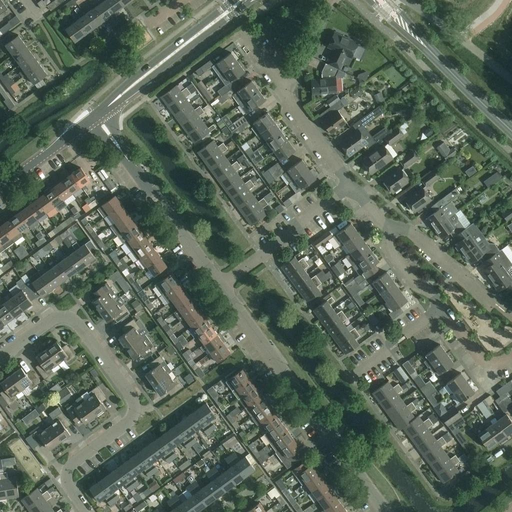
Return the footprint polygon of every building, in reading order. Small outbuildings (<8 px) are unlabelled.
[(0,0),(0,14),(8,9),(8,10),(8,9),(0,0)] [(41,0),(37,3),(42,10),(47,6),(41,0)] [(60,4),(57,0),(55,0),(47,6),(51,11),(60,4)] [(124,7),(118,0),(105,0),(105,1),(114,14),(124,7)] [(105,1),(95,8),(104,21),(114,14),(105,1)] [(104,21),(95,8),(85,15),(95,28),(104,21)] [(85,15),(75,22),(85,35),(95,28),(85,15)] [(85,35),(75,22),(65,29),(75,42),(85,35)] [(0,30),(3,35),(12,28),(9,23),(0,29),(0,30)] [(18,36),(14,38),(11,33),(0,41),(3,46),(5,45),(13,55),(25,46),(18,36)] [(346,56),(351,58),(358,44),(334,33),(328,47),(335,51),(328,64),(340,69),(346,56)] [(25,46),(13,55),(20,65),(33,55),(25,46)] [(214,66),(212,67),(219,77),(238,63),(231,53),(217,63),(214,66)] [(20,65),(24,70),(19,73),(23,77),(27,74),(40,65),(33,55),(20,65)] [(214,66),(210,61),(195,71),(199,77),(212,67),(214,66)] [(238,63),(219,77),(225,86),(228,85),(231,83),(245,72),(238,63)] [(336,92),(335,79),(343,78),(345,73),(325,64),(326,65),(324,70),(325,74),(321,75),(322,80),(312,81),(313,94),(321,93),(323,95),(326,95),(328,93),(336,92)] [(40,65),(27,74),(34,84),(47,75),(40,65)] [(358,73),(359,79),(368,76),(366,70),(358,73)] [(12,78),(7,82),(6,80),(2,82),(7,89),(10,86),(15,83),(12,78)] [(234,94),(232,95),(232,96),(239,105),(259,91),(252,81),(245,86),(237,91),(234,94)] [(225,86),(218,92),(221,97),(231,89),(234,87),(231,83),(228,85),(225,86)] [(176,86),(160,97),(167,107),(189,91),(194,87),(192,84),(181,92),(176,86)] [(15,93),(10,86),(7,89),(12,95),(15,93)] [(189,91),(167,107),(174,116),(190,104),(185,98),(196,90),(194,87),(189,91)] [(231,89),(221,97),(225,102),(232,96),(232,95),(234,94),(237,91),(234,87),(231,89)] [(359,87),(350,93),(354,98),(363,92),(359,87)] [(259,91),(239,105),(246,115),(252,111),(266,100),(259,91)] [(213,98),(209,92),(204,95),(209,101),(213,98)] [(378,105),(383,102),(380,95),(375,97),(378,105)] [(344,97),(340,100),(344,106),(349,103),(344,97)] [(332,115),(322,122),(331,134),(347,123),(338,111),(344,106),(340,100),(328,109),(332,115)] [(190,104),(174,116),(181,125),(202,109),(200,106),(194,110),(190,104)] [(204,113),(202,109),(181,125),(188,134),(203,123),(199,117),(204,113)] [(366,125),(376,118),(372,112),(362,119),(366,125)] [(267,113),(253,123),(256,127),(252,129),(257,135),(274,122),(267,113)] [(232,132),(247,121),(243,116),(233,123),(228,127),(232,132)] [(216,123),(220,129),(225,125),(221,119),(216,123)] [(250,126),(247,121),(232,132),(235,137),(241,133),(250,126)] [(404,121),(399,124),(403,130),(408,127),(404,121)] [(274,122),(257,135),(260,139),(263,137),(267,142),(281,132),(274,122)] [(208,129),(203,123),(188,134),(194,143),(216,128),(213,125),(208,129)] [(226,127),(221,130),(226,136),(230,132),(226,127)] [(368,148),(376,143),(389,133),(385,127),(371,137),(364,127),(341,143),(350,155),(365,144),(368,148)] [(403,136),(398,128),(385,138),(390,145),(403,136)] [(281,132),(267,142),(274,152),(288,141),(281,132)] [(204,162),(225,146),(223,143),(218,147),(213,141),(197,152),(204,162)] [(295,151),(288,141),(274,152),(281,161),(295,151)] [(443,156),(446,161),(457,153),(453,148),(450,150),(444,142),(437,148),(443,156)] [(228,149),(225,146),(204,162),(211,171),(227,160),(222,153),(228,149)] [(369,157),(363,162),(371,174),(392,158),(384,146),(377,151),(376,150),(369,156),(369,157)] [(253,152),(250,147),(245,151),(248,156),(253,152)] [(253,152),(248,156),(255,165),(260,162),(253,152)] [(417,159),(413,152),(400,161),(405,167),(417,159)] [(243,155),(237,159),(240,163),(246,158),(243,155)] [(211,171),(218,180),(239,165),(238,164),(236,162),(231,166),(227,160),(211,171)] [(288,170),(285,173),(282,175),(283,175),(289,184),(295,180),(309,169),(302,160),(288,170)] [(281,168),(278,163),(262,174),(266,179),(281,168)] [(465,168),(468,175),(477,171),(474,164),(465,168)] [(241,168),(239,165),(218,180),(224,189),(240,178),(236,172),(241,168)] [(81,187),(90,181),(81,168),(71,175),(81,187)] [(285,173),(281,168),(266,179),(269,184),(283,175),(282,175),(285,173)] [(315,178),(317,177),(312,169),(310,171),(309,169),(295,180),(302,189),(316,179),(315,178)] [(409,181),(400,169),(384,181),(393,193),(409,181)] [(99,174),(103,181),(111,190),(115,187),(108,177),(104,171),(99,174)] [(422,180),(427,186),(439,178),(434,171),(422,180)] [(497,173),(490,178),(494,184),(501,178),(497,173)] [(71,175),(63,181),(72,194),(81,187),(71,175)] [(244,184),(240,178),(224,189),(231,198),(252,183),(257,179),(255,176),(250,180),(244,184)] [(63,181),(54,187),(63,200),(72,194),(63,181)] [(254,186),(252,183),(231,198),(238,208),(253,196),(249,190),(254,186)] [(260,189),(265,197),(271,193),(266,185),(260,189)] [(63,200),(54,187),(45,194),(55,207),(63,200)] [(414,212),(416,210),(418,213),(426,207),(424,205),(430,200),(422,188),(405,200),(414,212)] [(433,206),(437,211),(426,219),(434,229),(455,213),(452,209),(450,208),(447,204),(460,195),(456,189),(433,206)] [(302,197),(298,192),(283,203),(287,208),(302,197)] [(45,194),(37,200),(46,213),(55,207),(45,194)] [(238,208),(245,217),(266,201),(266,202),(272,198),(271,198),(269,194),(263,198),(258,202),(253,196),(238,208)] [(122,205),(115,196),(98,209),(104,218),(109,214),(122,205)] [(37,200),(28,206),(37,219),(46,213),(37,200)] [(266,201),(245,217),(252,226),(267,215),(262,208),(268,204),(266,202),(266,201)] [(109,214),(115,223),(128,214),(122,205),(109,214)] [(28,206),(19,213),(28,226),(37,219),(28,206)] [(28,226),(19,213),(10,219),(20,232),(28,226)] [(455,213),(434,229),(441,238),(451,231),(455,236),(465,229),(458,219),(458,217),(455,213)] [(115,223),(110,227),(117,235),(135,222),(128,214),(115,223)] [(91,227),(89,223),(85,218),(81,221),(88,230),(91,227)] [(318,233),(322,230),(314,218),(309,221),(318,233)] [(20,232),(10,219),(2,226),(11,239),(14,242),(23,236),(20,232)] [(141,231),(135,222),(117,235),(123,244),(124,243),(141,231)] [(351,223),(336,234),(334,236),(337,240),(336,241),(340,246),(344,244),(358,233),(351,223)] [(477,244),(483,239),(479,234),(472,224),(465,229),(455,236),(460,242),(456,245),(455,248),(458,251),(460,251),(463,254),(477,244)] [(11,239),(2,226),(0,226),(0,242),(2,245),(5,249),(14,242),(11,239)] [(91,227),(88,230),(94,239),(98,236),(94,231),(91,227)] [(141,231),(124,243),(131,252),(147,240),(141,231)] [(328,232),(318,240),(313,243),(317,248),(332,237),(328,232)] [(365,242),(358,233),(344,244),(351,253),(365,242)] [(104,245),(98,236),(94,239),(100,247),(104,245)] [(154,249),(147,240),(131,252),(137,261),(141,258),(154,249)] [(96,258),(93,255),(98,251),(91,241),(86,244),(85,244),(81,248),(77,242),(72,246),(76,251),(86,265),(90,262),(91,264),(96,261),(95,259),(96,258)] [(365,242),(351,253),(345,257),(352,266),(372,252),(365,242)] [(481,249),(477,244),(463,254),(470,264),(480,256),(485,262),(490,258),(500,251),(494,244),(489,243),(481,249)] [(160,258),(154,249),(141,258),(147,267),(160,258)] [(86,265),(76,251),(68,258),(78,271),(80,273),(85,269),(83,267),(86,265)] [(484,262),(488,268),(483,271),(490,281),(507,269),(511,265),(511,264),(506,257),(503,256),(500,251),(490,258),(485,262),(484,262)] [(379,262),(372,252),(352,266),(359,276),(355,280),(359,285),(373,274),(369,268),(379,262)] [(329,254),(324,258),(328,263),(331,267),(336,264),(333,260),(329,254)] [(405,258),(410,268),(417,264),(411,254),(405,258)] [(298,261),(294,256),(281,267),(287,275),(306,262),(303,258),(298,261)] [(68,258),(59,264),(69,278),(78,271),(68,258)] [(160,258),(147,267),(143,270),(146,273),(150,270),(154,276),(167,267),(160,258)] [(309,266),(306,262),(287,275),(294,284),(307,274),(304,270),(309,266)] [(69,278),(59,264),(50,270),(60,284),(69,278)] [(336,264),(331,267),(334,271),(338,277),(343,273),(339,268),(336,264)] [(511,276),(507,269),(490,281),(498,291),(502,288),(506,293),(511,289),(511,276)] [(60,284),(50,270),(41,277),(51,290),(60,284)] [(30,278),(31,280),(30,280),(25,274),(21,277),(25,283),(33,294),(36,298),(36,299),(41,295),(42,297),(43,297),(45,298),(50,295),(48,293),(51,290),(41,277),(38,272),(30,278)] [(300,293),(323,277),(323,276),(321,272),(311,279),(307,274),(294,284),(300,293)] [(379,292),(394,282),(387,272),(372,282),(379,292)] [(155,286),(161,295),(166,292),(179,283),(172,273),(159,283),(155,286)] [(117,279),(116,280),(125,293),(131,289),(121,276),(117,279)] [(317,287),(322,283),(326,281),(323,277),(300,293),(307,302),(320,292),(317,287)] [(33,307),(32,305),(33,304),(31,302),(36,298),(33,294),(25,283),(22,279),(17,283),(18,284),(9,290),(14,297),(24,311),(27,308),(28,310),(33,307)] [(131,285),(138,293),(142,290),(136,281),(135,282),(131,285)] [(401,291),(394,282),(379,292),(386,302),(401,291)] [(101,295),(92,302),(100,312),(115,301),(118,298),(114,292),(107,283),(97,290),(101,295)] [(179,283),(166,292),(161,295),(168,304),(172,301),(185,291),(179,283)] [(362,290),(359,285),(349,292),(353,297),(362,290)] [(185,291),(172,301),(179,309),(192,300),(185,291)] [(401,291),(386,302),(393,311),(408,301),(401,291)] [(21,313),(24,311),(14,297),(5,304),(15,317),(16,319),(22,315),(21,313)] [(320,319),(333,310),(330,305),(335,301),(332,297),(313,310),(320,319)] [(198,309),(192,300),(179,309),(185,318),(198,309)] [(120,321),(130,314),(123,305),(119,307),(115,301),(100,312),(107,322),(116,316),(120,321)] [(139,302),(133,306),(137,311),(143,307),(139,302)] [(5,304),(0,307),(0,315),(6,324),(15,317),(5,304)] [(204,317),(198,309),(185,318),(191,327),(204,317)] [(333,310),(320,319),(326,328),(345,315),(342,311),(337,314),(333,310)] [(379,322),(372,312),(367,316),(369,319),(374,326),(379,322)] [(345,315),(326,328),(333,337),(346,327),(343,322),(348,319),(345,315)] [(211,326),(204,317),(191,327),(198,336),(211,326)] [(126,349),(142,338),(137,331),(140,329),(134,319),(123,327),(127,332),(119,338),(126,349)] [(217,335),(211,326),(198,336),(204,344),(217,335)] [(350,332),(346,327),(333,337),(339,346),(357,332),(354,328),(350,332)] [(357,332),(339,346),(345,355),(359,345),(355,340),(360,336),(357,332)] [(126,349),(127,350),(125,351),(130,358),(132,356),(134,359),(142,353),(146,358),(157,350),(145,335),(142,338),(126,349)] [(217,335),(204,344),(200,347),(203,352),(207,349),(210,353),(223,344),(217,335)] [(195,337),(188,340),(191,346),(198,344),(195,337)] [(63,350),(57,342),(47,349),(58,364),(64,360),(66,363),(76,357),(68,346),(63,350)] [(223,344),(210,353),(217,362),(230,353),(223,344)] [(433,365),(447,354),(440,345),(426,355),(433,365)] [(166,349),(170,354),(174,351),(171,346),(166,349)] [(47,349),(36,357),(42,366),(37,369),(44,379),(54,373),(51,369),(58,364),(47,349)] [(433,365),(429,367),(434,374),(436,372),(438,376),(454,364),(447,354),(433,365)] [(154,368),(145,375),(153,385),(168,374),(164,368),(167,365),(160,356),(150,363),(154,368)] [(408,378),(400,366),(393,371),(401,383),(408,378)] [(21,368),(11,375),(22,390),(28,386),(31,389),(40,383),(33,372),(27,376),(21,368)] [(90,372),(94,378),(99,375),(94,369),(90,372)] [(235,370),(225,377),(227,381),(225,382),(232,391),(236,388),(249,379),(242,369),(237,373),(235,370)] [(413,369),(408,372),(413,379),(418,375),(413,369)] [(453,393),(468,383),(461,373),(446,383),(453,393)] [(173,395),(183,387),(176,377),(173,380),(168,374),(153,385),(161,395),(169,389),(173,395)] [(22,390),(11,375),(0,383),(7,392),(2,395),(9,405),(18,399),(16,395),(22,390)] [(255,387),(249,379),(236,388),(243,397),(255,387)] [(507,392),(511,389),(511,385),(509,380),(503,384),(507,392)] [(423,393),(433,386),(429,381),(420,388),(423,393)] [(379,403),(400,387),(398,384),(393,388),(388,382),(372,393),(379,403)] [(468,383),(453,393),(461,403),(475,392),(468,383)] [(401,387),(400,387),(379,403),(386,412),(402,400),(397,394),(408,387),(405,384),(401,387)] [(72,394),(66,386),(54,396),(60,404),(72,394)] [(91,396),(84,401),(96,416),(106,409),(100,400),(105,396),(97,386),(88,393),(91,396)] [(437,391),(433,386),(423,393),(427,398),(437,391)] [(255,387),(243,397),(239,400),(245,408),(262,396),(255,387)] [(482,398),(488,404),(494,399),(488,393),(482,398)] [(511,407),(511,402),(505,393),(500,397),(509,409),(511,407)] [(76,400),(76,402),(66,409),(79,427),(84,423),(85,424),(96,416),(84,401),(81,396),(76,400)] [(268,405),(262,396),(245,408),(251,417),(252,417),(255,414),(268,405)] [(500,397),(495,401),(504,413),(509,409),(500,397)] [(406,406),(402,400),(386,412),(393,421),(414,406),(414,405),(419,402),(417,399),(406,406)] [(486,406),(483,401),(477,405),(481,410),(486,406)] [(42,404),(35,409),(39,414),(46,409),(42,404)] [(206,404),(197,411),(212,432),(217,428),(214,424),(213,425),(210,421),(216,417),(206,404)] [(262,423),(274,413),(268,405),(255,414),(252,417),(258,426),(262,423)] [(416,409),(414,406),(393,421),(400,430),(418,416),(415,418),(411,413),(416,409)] [(69,422),(62,412),(58,407),(49,414),(55,423),(49,427),(60,442),(70,435),(64,426),(69,422)] [(444,422),(458,412),(454,407),(441,417),(444,422)] [(197,411),(187,418),(196,431),(202,427),(205,431),(204,431),(207,435),(212,432),(197,411)] [(462,417),(458,412),(444,422),(448,427),(452,424),(456,421),(462,417)] [(281,422),(274,413),(262,423),(268,432),(281,422)] [(418,416),(400,430),(403,428),(410,437),(431,422),(431,421),(435,418),(432,414),(427,417),(428,419),(423,422),(418,416)] [(511,421),(506,414),(497,421),(507,435),(511,431),(511,421)] [(26,424),(32,420),(27,415),(22,419),(26,424)] [(187,418),(177,425),(192,446),(197,443),(194,439),(191,435),(196,431),(187,418)] [(431,422),(410,437),(416,446),(432,435),(427,429),(438,421),(436,418),(431,422)] [(490,421),(492,424),(487,428),(498,442),(501,440),(503,442),(508,438),(506,436),(507,435),(497,421),(495,418),(490,421)] [(448,427),(452,432),(460,426),(456,421),(452,424),(448,427)] [(264,435),(270,443),(274,440),(287,431),(281,422),(268,432),(264,435)] [(484,424),(479,428),(475,431),(478,435),(488,449),(498,442),(487,428),(484,424)] [(177,425),(167,432),(177,445),(182,441),(185,445),(185,446),(188,450),(192,446),(177,425)] [(60,442),(49,427),(43,432),(40,428),(31,435),(38,445),(43,441),(50,450),(60,442)] [(287,431),(274,440),(270,443),(277,452),(294,440),(287,431)] [(167,432),(158,439),(173,460),(178,457),(175,453),(174,453),(171,449),(177,445),(167,432)] [(436,441),(432,435),(416,446),(423,455),(444,440),(449,436),(447,433),(436,441)] [(444,440),(423,455),(430,465),(445,453),(441,447),(451,439),(449,437),(444,440)] [(158,439),(148,446),(158,459),(163,455),(166,459),(166,460),(168,464),(173,460),(158,439)] [(294,440),(277,452),(276,453),(288,469),(300,459),(295,452),(300,449),(294,440)] [(197,443),(192,446),(197,453),(202,449),(197,443)] [(148,446),(139,453),(154,474),(156,477),(161,474),(159,471),(156,467),(155,467),(152,463),(158,459),(148,446)] [(265,461),(258,452),(254,455),(257,459),(261,464),(265,461)] [(139,453),(129,460),(138,473),(144,469),(147,473),(146,474),(149,478),(154,474),(139,453)] [(234,453),(230,456),(245,477),(255,470),(245,457),(240,461),(237,457),(234,453)] [(445,453),(430,465),(436,474),(458,458),(455,455),(450,459),(445,453)] [(228,463),(231,467),(226,471),(235,484),(245,477),(230,456),(225,460),(228,464),(228,463)] [(178,464),(181,469),(190,463),(187,458),(178,464)] [(202,458),(197,463),(200,467),(205,462),(202,458)] [(458,458),(436,474),(443,483),(459,472),(454,466),(460,461),(458,458)] [(129,460),(119,467),(134,488),(139,485),(136,481),(136,482),(133,477),(138,473),(129,460)] [(312,464),(310,465),(306,460),(292,470),(302,484),(302,485),(305,483),(318,473),(312,464)] [(119,467),(109,474),(119,487),(124,483),(127,488),(130,492),(134,488),(119,467)] [(215,467),(210,470),(226,491),(235,484),(226,471),(220,475),(217,471),(218,471),(215,467)] [(175,482),(185,475),(182,470),(172,477),(175,482)] [(209,477),(212,481),(207,485),(216,498),(226,491),(210,470),(206,474),(208,478),(209,477)] [(3,473),(7,499),(19,497),(16,478),(9,479),(8,472),(3,473)] [(325,482),(318,473),(305,483),(312,492),(325,482)] [(109,474),(100,481),(115,503),(120,499),(117,495),(116,496),(113,492),(119,487),(109,474)] [(145,494),(159,485),(156,480),(141,489),(145,494)] [(90,489),(99,502),(105,498),(108,502),(107,502),(110,506),(115,503),(100,481),(90,489)] [(196,481),(191,484),(206,505),(216,498),(207,485),(201,489),(198,485),(199,485),(196,481)] [(325,482),(312,492),(318,500),(331,491),(325,482)] [(191,484),(186,488),(189,492),(190,491),(193,495),(187,499),(196,511),(197,511),(206,505),(191,484)] [(37,489),(21,500),(28,509),(49,494),(54,490),(52,487),(41,495),(37,489)] [(283,499),(280,495),(274,487),(271,490),(279,502),(283,499)] [(337,500),(331,491),(318,500),(325,509),(337,500)] [(149,505),(158,501),(154,492),(145,496),(149,505)] [(49,494),(28,509),(30,511),(43,511),(51,507),(46,501),(52,497),(49,494)] [(177,495),(172,499),(181,511),(196,511),(187,499),(182,504),(179,500),(180,499),(177,495)] [(171,506),(174,510),(170,511),(181,511),(172,499),(167,502),(170,506),(171,506)] [(338,511),(344,508),(337,500),(325,509),(326,511),(338,511)] [(139,511),(147,506),(144,502),(134,509),(136,511),(139,511)] [(265,511),(259,503),(246,511),(265,511)]
